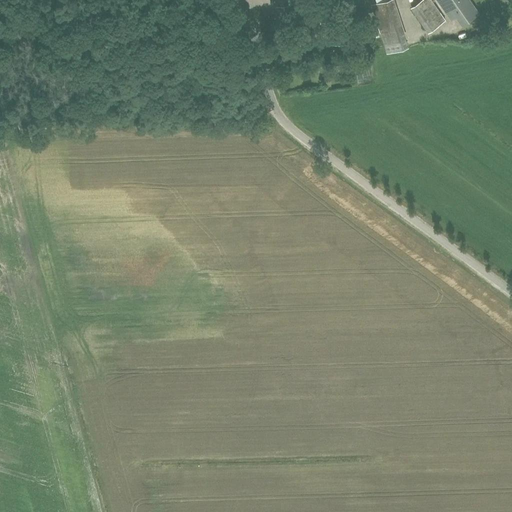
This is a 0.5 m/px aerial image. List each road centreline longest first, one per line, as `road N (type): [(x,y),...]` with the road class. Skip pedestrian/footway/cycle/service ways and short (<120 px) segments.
road 1 (unclassified): [(511,292),(278,117),(242,0)]
road 2 (track): [(200,0),(206,13),(188,78),(175,87),(16,36),(105,0)]
road 3 (track): [(286,125),(3,143)]
